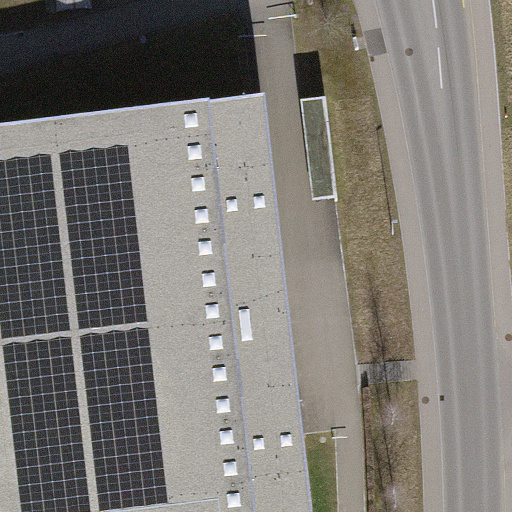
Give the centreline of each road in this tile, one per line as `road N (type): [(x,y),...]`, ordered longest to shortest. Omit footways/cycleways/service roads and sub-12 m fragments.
road 1 (tertiary): [(424,0),(444,100),(466,319),(474,511)]
road 2 (residential): [(195,0),(0,59)]
